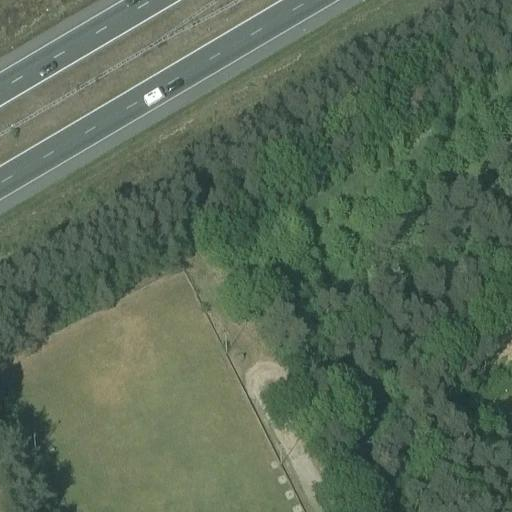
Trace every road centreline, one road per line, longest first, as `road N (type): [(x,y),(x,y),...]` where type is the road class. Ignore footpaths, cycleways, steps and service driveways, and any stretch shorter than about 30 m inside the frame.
road 1 (motorway): [(0,189),(322,0)]
road 2 (motorway): [(164,0),(0,96)]
